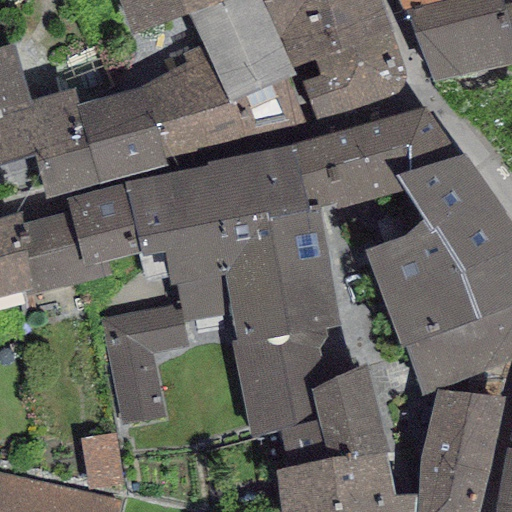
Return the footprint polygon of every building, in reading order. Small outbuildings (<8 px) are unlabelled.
[(188,16),(182,0),(117,0),(129,37),(188,16)] [(140,87),(165,159),(304,124),(290,77),(295,76),(290,73),(262,10),(260,0),(228,0),(188,16),(201,44),(181,53),(186,62),(140,87)] [(182,0),(188,16),(228,0),(182,0)] [(290,73),(314,66),(393,39),(379,0),(308,0),(268,8),(262,10),(290,73)] [(266,0),(268,8),(308,0),(266,0)] [(397,0),(403,15),(479,0),(397,0)] [(499,0),(479,0),(403,15),(433,90),(511,71),(511,10),(504,12),(499,0)] [(406,78),(393,39),(314,66),(321,81),(303,88),(317,123),(391,101),(400,94),(405,87),(406,78)] [(14,44),(0,48),(0,166),(33,157),(88,141),(77,105),(72,89),(31,100),(14,44)] [(165,159),(140,87),(77,105),(88,141),(33,157),(44,199),(167,166),(165,159)] [(421,108),(362,126),(380,197),(404,191),(399,186),(463,153),(421,108)] [(362,126),(291,146),(307,216),(321,213),(380,197),(362,126)] [(207,167),(123,183),(142,254),(163,249),(169,286),(175,287),(180,304),(188,349),(229,342),(232,347),(328,330),(338,325),(321,213),(307,216),(291,146),(206,164),(207,167)] [(511,226),(463,153),(399,186),(404,191),(424,219),(461,271),(511,252),(511,226)] [(123,183),(66,200),(70,211),(22,224),(36,288),(34,294),(111,276),(107,261),(142,254),(123,183)] [(20,213),(0,218),(0,298),(36,288),(22,224),(20,213)] [(404,236),(364,249),(401,350),(405,349),(479,322),(461,271),(424,219),(404,236)] [(511,252),(461,271),(479,322),(405,349),(419,394),(511,361),(511,252)] [(188,349),(180,304),(99,320),(121,426),(166,419),(152,354),(188,349)] [(328,330),(232,347),(250,435),(277,430),(283,468),(386,451),(366,363),(337,378),(328,330)] [(476,511),(503,397),(435,391),(419,468),(416,495),(414,511),(476,511)] [(94,438),(96,472),(127,470),(125,436),(94,438)] [(283,468),(275,468),(279,511),(414,511),(416,495),(394,496),(386,451),(283,468)] [(511,511),(511,460),(508,459),(497,511),(511,511)] [(112,511),(115,501),(0,476),(0,511),(112,511)]
